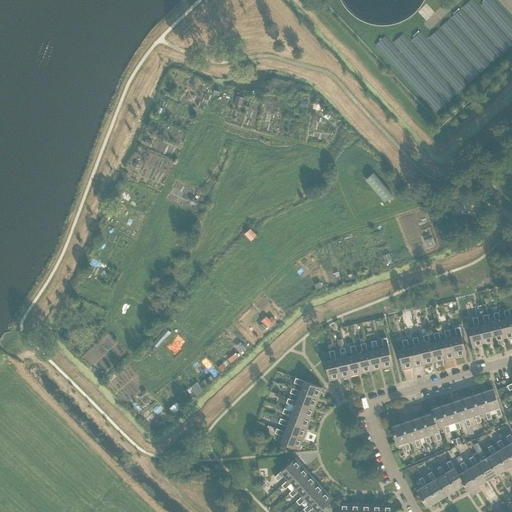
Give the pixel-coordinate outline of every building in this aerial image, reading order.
[(373,173),(364,180),(384,202),(392,195),(373,173)] [(250,241),(256,235),(250,228),(244,234),(250,241)] [(425,242),(432,239),(429,231),(422,234),(425,242)] [(429,252),(436,250),(433,242),(426,245),(429,252)] [(511,337),(511,324),(511,318),(509,309),(504,311),(506,319),(500,321),(504,339),(511,337)] [(504,339),(500,321),(498,312),(494,313),(493,313),(495,322),(490,323),(494,342),(504,339)] [(494,342),(490,323),(488,314),(483,315),(485,324),(479,325),(483,344),(494,342)] [(483,344),(479,325),(477,317),(472,318),(474,327),(468,328),(472,347),(483,344)] [(451,338),(455,357),(466,354),(459,327),(462,326),(461,322),(455,323),(456,328),(455,328),(457,337),(451,338)] [(455,357),(451,338),(449,329),(448,325),(443,326),(446,339),(440,341),(445,359),(455,357)] [(445,359),(440,341),(438,332),(434,333),(436,342),(430,343),(434,362),(445,359)] [(378,349),(382,368),(393,365),(386,338),(385,334),(381,335),(382,339),(384,348),(378,349)] [(434,362),(430,343),(428,334),(427,335),(423,335),(425,344),(419,345),(424,364),(434,362)] [(424,364),(419,345),(417,337),(413,338),(415,347),(409,348),(413,367),(424,364)] [(413,367),(409,348),(407,339),(402,340),(404,349),(398,351),(402,369),(413,367)] [(382,368),(378,349),(376,340),(371,341),(373,350),(367,351),(372,370),(382,368)] [(372,370),(367,351),(365,343),(361,344),(363,353),(357,354),(361,373),(372,370)] [(361,373),(357,354),(355,345),(350,346),(352,355),(346,356),(351,375),(361,373)] [(351,375),(346,356),(344,348),(340,349),(342,358),(336,359),(340,378),(351,375)] [(340,378),(336,359),(334,350),(329,351),(331,360),(324,362),(329,380),(340,378)] [(300,391),(318,398),(322,388),(296,378),(294,382),(302,386),(300,391)] [(318,398),(300,391),(292,388),(290,393),(298,396),(296,401),(314,408),(318,398)] [(482,392),(489,410),(495,408),(497,416),(502,415),(493,389),(482,392)] [(491,418),(489,410),(482,392),(472,396),(478,414),(485,412),(487,419),(491,418)] [(281,395),(279,401),(286,404),(286,403),(288,398),(281,395)] [(481,421),(478,414),(472,396),(462,399),(468,417),(474,415),(477,423),(481,421)] [(296,401),(288,398),(286,403),(295,406),(292,411),(310,418),(314,408),(296,401)] [(471,425),(468,417),(462,399),(452,402),(458,421),(464,418),(469,434),(473,432),(471,425)] [(461,428),(458,421),(452,402),(441,406),(448,424),(454,422),(456,430),(461,428)] [(450,432),(448,424),(441,406),(431,409),(432,413),(437,428),(437,427),(444,425),(446,433),(450,432)] [(310,418),(292,411),(284,408),(282,413),(291,416),(289,422),(307,428),(310,418)] [(441,439),(437,427),(437,428),(432,413),(422,416),(428,435),(434,433),(437,440),(441,439)] [(431,442),(428,435),(422,416),(412,420),(418,438),(424,436),(427,444),(431,442)] [(307,428),(289,422),(280,418),(279,423),(287,426),(285,432),(303,438),(307,428)] [(421,446),(418,438),(412,420),(401,423),(408,441),(414,439),(416,447),(421,446)] [(410,449),(408,441),(401,423),(391,427),(397,445),(404,443),(406,451),(410,449)] [(303,438),(285,432),(270,426),(269,431),(275,433),(283,436),(281,443),(299,449),(303,438)] [(454,446),(461,444),(459,437),(452,439),(454,446)] [(511,464),(511,458),(505,446),(501,439),(497,442),(501,449),(496,452),(505,468),(511,464)] [(505,468),(496,452),(491,445),(488,447),(492,454),(486,458),(496,474),(505,468)] [(496,474),(486,458),(482,451),(478,453),(483,460),(477,463),(487,480),(496,474)] [(478,485),(468,469),(460,455),(456,457),(460,464),(464,471),(459,474),(464,484),(468,491),(478,485)] [(487,480),(477,463),(473,456),(469,458),(473,466),(468,469),(478,485),(487,480)] [(288,479),(303,466),(295,458),(274,477),(278,481),(284,475),(288,479)] [(464,484),(459,474),(450,460),(446,463),(450,470),(445,473),(455,489),(464,484)] [(296,487),(310,474),(303,466),(288,479),(282,485),(285,489),(292,483),(296,487)] [(455,489),(445,473),(441,466),(437,468),(441,475),(436,479),(446,495),(455,489)] [(446,495),(436,479),(432,472),(428,474),(432,481),(427,484),(436,501),(446,495)] [(303,495),(317,482),(310,474),(296,487),(289,493),(292,497),(299,491),(303,495)] [(436,501),(427,484),(422,477),(419,479),(423,486),(417,490),(427,506),(436,501)] [(310,503),(324,490),(317,482),(303,495),(296,501),(299,505),(306,499),(310,503)] [(268,496),(274,491),(268,485),(262,491),(268,496)] [(324,490),(310,503),(304,509),(306,511),(307,511),(313,507),(318,511),(332,499),(324,490)] [(349,511),(350,504),(339,503),(338,511),(349,511)]
